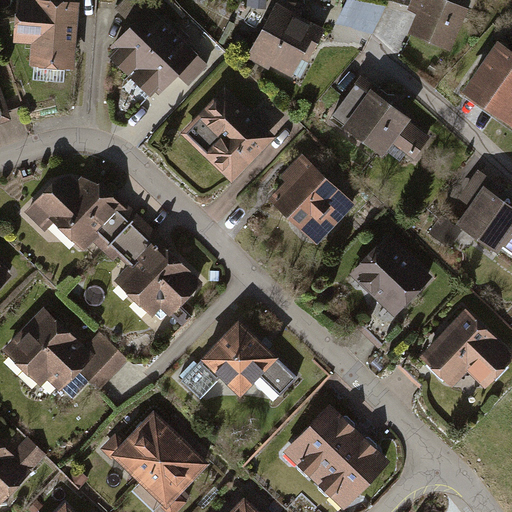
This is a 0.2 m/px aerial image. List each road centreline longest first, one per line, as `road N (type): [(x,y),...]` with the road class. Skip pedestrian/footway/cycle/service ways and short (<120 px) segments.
road 1 (residential): [(438,458),(143,167),(88,138),(0,159)]
road 2 (residential): [(511,174),(384,55)]
